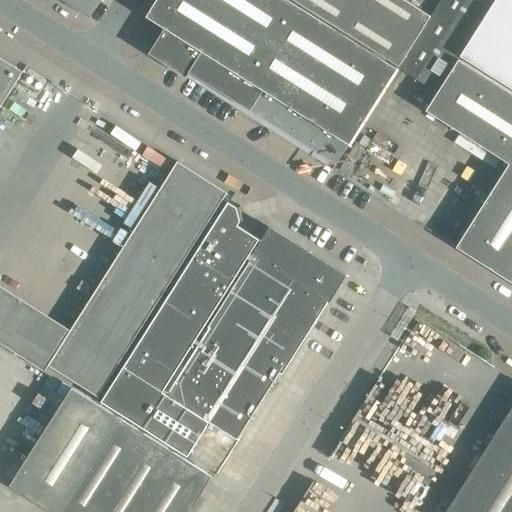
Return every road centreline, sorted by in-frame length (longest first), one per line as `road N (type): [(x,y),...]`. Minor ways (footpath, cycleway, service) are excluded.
road 1 (unclassified): [(409,269),(96,61)]
road 2 (unclassified): [(409,269),(257,511)]
